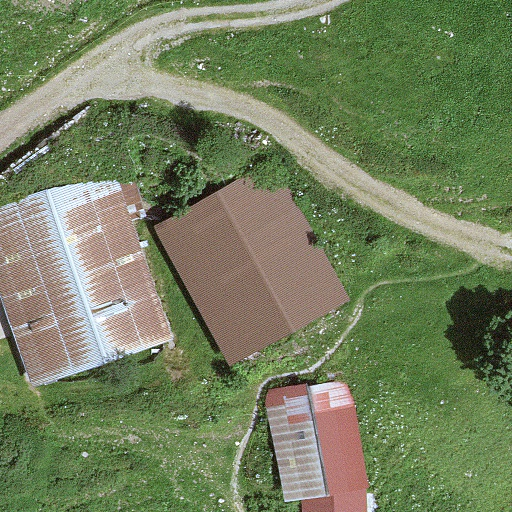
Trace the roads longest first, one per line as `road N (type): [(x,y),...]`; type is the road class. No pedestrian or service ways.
road 1 (track): [(92,68),(257,113),(390,202),(494,248)]
road 2 (track): [(320,0),(187,20),(126,44),(92,68)]
